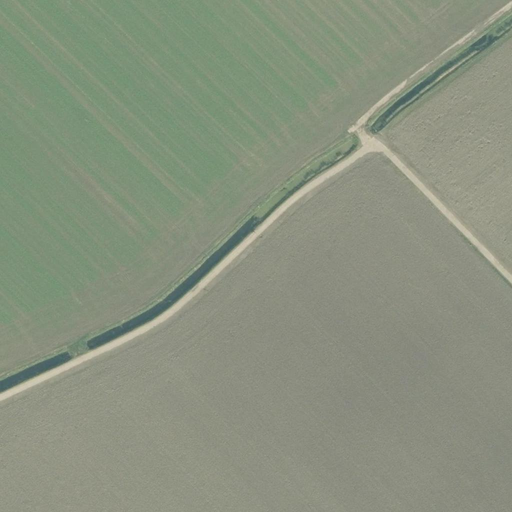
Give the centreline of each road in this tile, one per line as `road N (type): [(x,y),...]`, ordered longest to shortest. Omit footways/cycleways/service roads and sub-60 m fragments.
road 1 (track): [(511,4),(366,115),(369,145),(294,199),(167,317),(0,399)]
road 2 (track): [(511,276),(378,145),(369,145)]
